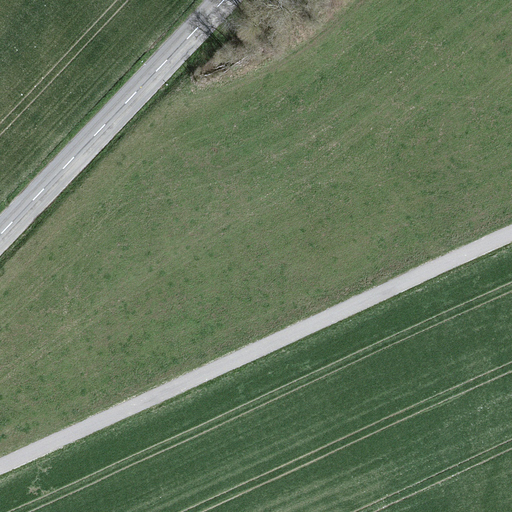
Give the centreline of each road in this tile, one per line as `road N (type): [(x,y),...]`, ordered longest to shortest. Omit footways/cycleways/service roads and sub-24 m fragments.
road 1 (unclassified): [(0,467),(511,233)]
road 2 (secondary): [(0,233),(223,0)]
